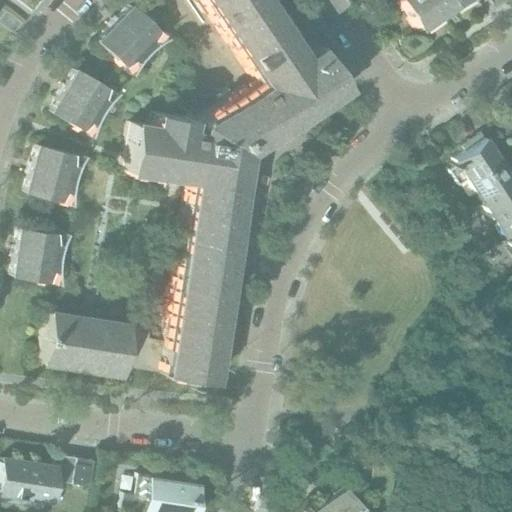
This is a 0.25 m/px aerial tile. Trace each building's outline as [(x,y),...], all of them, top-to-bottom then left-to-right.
[(203,10),(249,77),(191,116),(187,111),(183,114),(183,116),(150,111),(148,124),(125,120),(117,167),(166,175),(167,172),(174,173),(174,174),(184,176),(174,237),(174,238),(178,238),(177,248),(173,247),(173,248),(159,340),(143,337),(144,327),(121,323),(121,322),(119,322),(119,323),(43,311),(44,310),(42,310),(34,360),(36,361),(36,360),(112,372),(111,372),(113,373),(114,364),(117,364),(115,378),(126,380),(128,366),(154,370),(154,371),(207,380),(214,338),(218,310),(228,253),(228,249),(229,240),(230,237),(234,212),(239,178),(243,153),(331,92),(340,86),(309,41),(296,50),(262,0),(191,0),(200,12),(203,10)] [(448,7),(443,0),(398,0),(418,28),(422,25),(423,27),(439,16),(438,14),(448,7)] [(110,22),(143,52),(149,46),(153,43),(152,42),(148,39),(153,30),(154,29),(127,4),(110,22)] [(141,54),(143,52),(110,22),(93,41),(120,66),(121,65),(129,59),(133,63),(134,64),(141,54)] [(59,89),(97,112),(102,104),(105,101),(104,100),(99,97),(102,88),(103,87),(71,68),(59,89)] [(96,114),(97,112),(59,89),(46,111),(78,129),(85,121),(90,124),(91,124),(96,114)] [(473,193),(504,172),(477,133),(458,146),(461,150),(449,158),(451,161),(448,164),(449,165),(444,169),(454,184),(463,178),(473,193)] [(27,167),(70,178),(72,169),(74,166),(73,165),(68,164),(68,154),(68,153),(33,143),(27,167)] [(70,178),(27,167),(20,192),(56,201),(56,200),(61,191),(66,192),(67,192),(69,181),(70,178)] [(511,183),(504,172),(473,193),(477,199),(503,237),(502,238),(505,243),(506,242),(509,247),(511,244),(511,183)] [(11,250),(55,257),(57,247),(58,244),(57,244),(52,243),(51,233),(51,232),(15,226),(11,250)] [(55,257),(11,250),(7,275),(44,281),(44,280),(48,270),(53,271),(54,271),(55,259),(55,257)] [(86,486),(88,474),(89,460),(88,459),(87,464),(72,462),(72,457),(50,453),(49,453),(47,465),(0,457),(0,501),(42,508),(46,480),(68,483),(68,480),(84,483),(84,485),(86,486)] [(389,495),(395,462),(371,457),(365,491),(389,495)] [(187,511),(192,483),(171,480),(171,483),(156,480),(156,477),(134,473),(131,494),(120,492),(117,511),(125,511),(187,511)] [(355,511),(340,490),(308,511),(306,511),(299,505),(290,511),(289,511),(355,511)]
